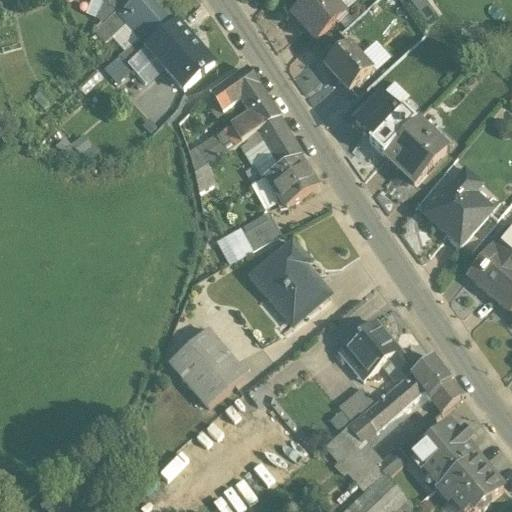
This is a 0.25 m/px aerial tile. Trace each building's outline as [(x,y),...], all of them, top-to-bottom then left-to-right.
[(118,0),(110,0),(109,5),(104,2),(99,15),(108,23),(125,6),(118,0)] [(138,0),(130,8),(138,16),(128,26),(141,41),(148,48),(172,27),(149,2),(150,0),(138,0)] [(346,17),(330,0),(311,0),(296,15),(307,26),(304,28),(317,43),(346,17)] [(108,23),(96,35),(106,46),(128,26),(138,16),(130,8),(127,4),(108,23)] [(172,27),(148,48),(146,51),(165,73),(183,93),(214,67),(177,24),(172,27)] [(141,41),(119,59),(127,68),(146,51),(148,48),(141,41)] [(349,48),(326,69),(350,94),(373,74),(349,48)] [(148,90),(165,73),(146,51),(127,68),(148,90)] [(247,72),(211,99),(223,117),(242,103),(260,90),(247,72)] [(260,90),(242,103),(251,117),(231,129),(231,130),(242,147),(280,122),(281,121),(260,90)] [(149,92),(134,105),(158,133),(165,128),(173,120),(149,92)] [(356,129),(372,144),(397,117),(381,102),(356,129)] [(372,144),(370,146),(384,160),(417,125),(402,111),(397,117),(372,144)] [(138,121),(133,112),(110,127),(115,135),(111,138),(121,154),(152,136),(140,120),(138,121)] [(303,159),(280,122),(242,147),(241,148),(246,157),(264,148),(278,173),(279,173),(298,162),(303,159)] [(434,141),(417,125),(384,160),(414,189),(447,154),(446,153),(443,156),(430,144),(434,141)] [(242,147),(231,130),(219,139),(223,146),(230,155),(241,148),(242,147)] [(223,146),(201,160),(206,170),(209,168),(230,155),(223,146)] [(278,173),(264,148),(246,157),(255,173),(257,172),(263,181),(267,180),(278,173)] [(201,160),(195,151),(189,154),(195,176),(206,170),(201,160)] [(298,162),(279,173),(278,173),(267,180),(267,181),(270,185),(280,200),(287,212),(317,191),(298,162)] [(206,170),(195,176),(199,197),(214,189),(209,168),(206,170)] [(253,187),(263,181),(257,172),(255,173),(247,178),(253,187)] [(465,176),(427,219),(439,230),(441,229),(450,237),(447,240),(461,251),(490,219),(467,200),(478,187),(465,176)] [(263,181),(253,187),(251,188),(264,210),(280,200),(270,185),(267,181),(267,180),(263,181)] [(281,238),(268,215),(239,232),(240,234),(252,255),(281,238)] [(511,227),(466,283),(511,320),(511,318),(511,227)] [(230,267),(252,255),(240,234),(217,246),(230,267)] [(292,247),(251,281),(267,300),(272,296),(286,314),(285,315),(295,327),(292,330),(293,331),(330,300),(314,281),(318,277),(292,247)] [(375,325),(355,342),(352,338),(342,347),(345,350),(343,352),(369,381),(388,365),(395,373),(389,378),(398,389),(411,379),(416,374),(399,354),(398,355),(385,341),(387,339),(375,325)] [(208,335),(169,368),(208,414),(247,381),(208,335)] [(416,374),(411,379),(425,397),(441,417),(462,400),(433,360),(416,374)] [(364,419),(363,419),(376,436),(425,397),(411,379),(398,389),(375,409),(364,419)] [(350,402),(364,419),(375,409),(361,393),(350,402)] [(364,419),(350,402),(339,411),(353,427),(363,419),(364,419)] [(376,436),(363,419),(353,427),(349,431),(362,447),(376,436)] [(449,428),(413,458),(440,490),(476,460),(468,450),(472,446),(472,443),(467,438),(464,437),(460,441),(449,428)] [(362,447),(349,431),(325,451),(358,488),(379,470),(380,469),(380,468),(362,447)] [(380,468),(380,469),(390,480),(408,465),(399,453),(380,468)] [(440,490),(438,492),(449,505),(452,502),(460,511),(469,511),(471,511),(485,511),(489,509),(489,503),(503,492),(493,481),(490,481),(484,474),(484,470),(476,460),(440,490)] [(387,479),(379,470),(358,488),(366,498),(385,480),(387,479)] [(366,498),(351,511),(397,511),(407,503),(385,480),(366,498)]
